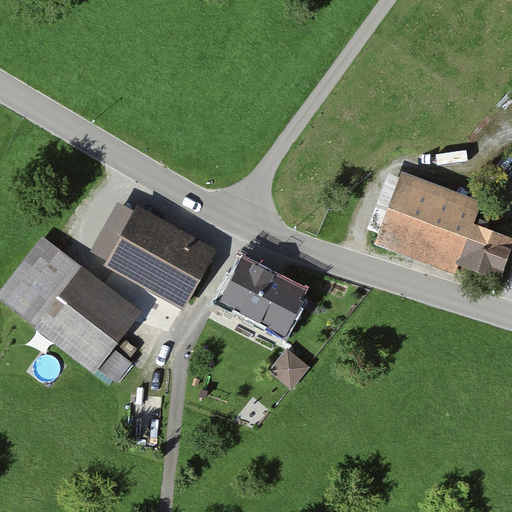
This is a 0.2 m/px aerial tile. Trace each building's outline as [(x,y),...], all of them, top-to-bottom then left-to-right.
[(472,207),(395,179),(369,252),(449,280),(453,268),(495,283),(508,245),(464,229),(472,207)] [(136,217),(121,208),(96,253),(113,263),(108,270),(184,312),(217,253),(140,211),(136,217)] [(142,319),(45,244),(0,302),(97,377),(142,319)] [(321,295),(255,262),(234,303),(300,336),(321,295)] [(316,372),(291,351),(275,370),(299,391),(316,372)]
